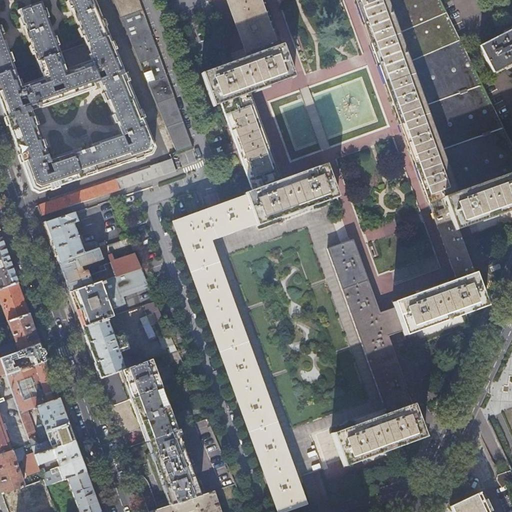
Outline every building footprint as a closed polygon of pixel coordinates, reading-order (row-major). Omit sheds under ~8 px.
[(66,0),(67,2),(66,2),(69,11),(71,11),(78,29),(77,30),(81,39),(82,38),(85,45),(88,43),(108,36),(92,0),(66,0)] [(138,0),(112,0),(129,39),(153,98),(176,152),(191,146),(138,0)] [(227,0),(247,54),(249,54),(251,59),(203,76),(202,74),(201,75),(213,108),(214,107),(213,104),(221,101),(224,107),(221,108),(237,153),(250,189),(252,188),(254,193),(246,196),(245,194),(244,194),(245,197),(172,224),(173,226),(174,226),(212,334),(276,511),(279,511),(303,503),(248,351),(208,240),(255,223),(256,227),(257,227),(256,224),(335,196),(336,199),(337,199),(325,166),(324,166),(325,168),(276,185),(274,180),(276,179),(275,178),(274,178),(271,172),(276,170),(253,105),(248,107),(245,100),(246,100),(246,98),(244,99),(242,93),(291,75),(293,80),(294,79),(292,75),(293,75),(266,0),(227,0)] [(353,0),(456,282),(394,305),(394,303),(392,303),(394,309),(402,331),(404,337),(406,337),(404,333),(483,304),(484,310),(485,308),(457,230),(455,230),(454,227),(511,206),(511,145),(439,0),(353,0)] [(43,60),(59,54),(56,47),(58,46),(55,37),(53,38),(46,19),(47,18),(44,10),(43,10),(40,3),(17,11),(20,18),(18,19),(21,28),(23,27),(30,46),(28,47),(32,56),(33,55),(36,63),(43,60)] [(0,75),(14,71),(12,63),(13,63),(10,54),(8,54),(2,36),(3,35),(0,26),(0,75)] [(502,68),(511,62),(511,29),(479,46),(493,73),(502,68)] [(151,155),(154,148),(128,85),(108,36),(88,43),(85,45),(89,55),(87,55),(89,61),(65,70),(59,54),(43,60),(36,63),(42,78),(22,86),(20,80),(18,81),(17,77),(15,72),(14,71),(0,75),(0,105),(4,116),(13,142),(17,153),(24,172),(31,190),(38,194),(55,188),(116,167),(151,155)] [(511,66),(511,62),(502,68),(504,71),(511,66)] [(175,170),(171,158),(159,163),(149,166),(149,167),(118,178),(118,179),(121,189),(130,186),(164,175),(163,174),(175,170)] [(49,202),(37,207),(38,211),(40,217),(66,208),(121,189),(118,179),(86,190),(49,202)] [(64,216),(43,223),(47,235),(50,244),(54,254),(57,263),(75,257),(95,250),(92,243),(83,245),(83,242),(81,236),(79,235),(77,235),(72,224),(77,222),(74,213),(64,216)] [(57,263),(59,267),(56,268),(59,275),(65,294),(68,293),(88,286),(114,278),(116,277),(129,273),(141,269),(134,254),(113,261),(111,255),(107,257),(109,263),(102,265),(104,270),(88,275),(87,272),(85,271),(82,272),(80,267),(101,260),(100,256),(109,253),(108,250),(129,243),(128,239),(95,250),(75,257),(57,263)] [(0,240),(0,289),(17,284),(11,269),(8,261),(6,255),(1,241),(0,240)] [(406,389),(387,337),(379,314),(353,241),(327,250),(359,339),(385,411),(389,410),(391,415),(333,435),(332,433),(306,442),(319,476),(344,467),(343,463),(421,435),(422,439),(423,437),(411,405),(410,405),(405,390),(406,389)] [(135,290),(148,286),(142,273),(141,269),(129,273),(135,290)] [(135,290),(129,273),(116,277),(114,278),(120,295),(135,290)] [(75,321),(78,320),(79,324),(81,328),(106,319),(109,319),(112,317),(108,309),(122,304),(120,295),(114,278),(88,286),(68,293),(65,294),(75,321)] [(22,299),(17,284),(0,289),(0,303),(7,322),(28,314),(22,299)] [(155,319),(161,317),(155,302),(142,307),(146,317),(153,314),(155,319)] [(402,331),(394,309),(379,314),(387,337),(402,331)] [(28,314),(7,322),(11,333),(8,334),(10,340),(13,339),(14,342),(18,352),(39,344),(33,328),(28,314)] [(111,333),(106,319),(81,328),(85,340),(87,346),(91,356),(96,369),(99,379),(123,370),(148,361),(145,352),(142,351),(120,360),(117,349),(115,346),(125,342),(122,333),(112,337),(111,333)] [(155,337),(168,333),(167,331),(163,321),(156,323),(159,329),(153,331),(155,337)] [(169,354),(176,351),(172,342),(166,344),(165,341),(161,343),(163,349),(168,347),(168,349),(167,350),(169,354)] [(0,347),(0,358),(18,352),(14,342),(0,347)] [(18,352),(0,358),(0,362),(4,374),(5,376),(19,371),(17,367),(12,369),(12,366),(14,365),(12,361),(25,356),(25,355),(26,358),(29,357),(32,366),(45,361),(42,352),(40,348),(39,344),(18,352)] [(175,383),(188,378),(180,361),(176,351),(169,354),(165,355),(175,383)] [(56,390),(45,361),(32,366),(19,371),(5,376),(5,377),(9,386),(13,398),(19,413),(27,410),(32,408),(59,398),(56,390)] [(123,370),(99,379),(103,388),(106,398),(109,407),(128,400),(160,389),(154,375),(158,373),(157,368),(153,370),(149,361),(148,361),(123,370)] [(4,388),(8,399),(13,398),(9,386),(4,388)] [(175,431),(175,430),(160,389),(128,400),(109,407),(113,417),(116,426),(120,436),(140,429),(142,428),(147,441),(155,438),(175,431)] [(61,398),(59,399),(59,398),(32,408),(33,411),(36,410),(48,441),(31,447),(35,455),(74,441),(72,435),(71,433),(67,422),(64,414),(67,413),(64,405),(61,398)] [(27,410),(19,413),(30,443),(37,440),(27,410)] [(0,420),(0,455),(11,451),(0,420)] [(161,495),(165,493),(170,505),(190,499),(198,496),(191,475),(175,431),(155,438),(147,441),(146,441),(151,454),(146,456),(161,495)] [(74,441),(35,455),(38,465),(56,459),(59,466),(49,470),(51,474),(51,475),(59,473),(62,480),(67,478),(85,472),(81,461),(79,456),(78,451),(74,441)] [(11,451),(0,455),(0,490),(1,494),(23,486),(18,471),(16,472),(15,470),(17,469),(15,465),(22,462),(27,475),(29,474),(32,483),(43,479),(42,476),(38,465),(35,455),(31,447),(30,444),(11,451)] [(100,511),(94,496),(85,472),(67,478),(78,511),(100,511)] [(511,483),(511,475),(510,472),(498,477),(497,482),(502,490),(511,483)] [(51,474),(42,476),(43,479),(46,486),(62,480),(59,473),(51,475),(51,474)] [(23,486),(1,494),(6,506),(48,491),(46,486),(43,479),(32,483),(23,486)] [(197,511),(218,511),(212,491),(198,496),(190,499),(170,505),(149,511),(186,511),(196,509),(197,511)] [(488,511),(479,492),(450,505),(453,511),(488,511)]
